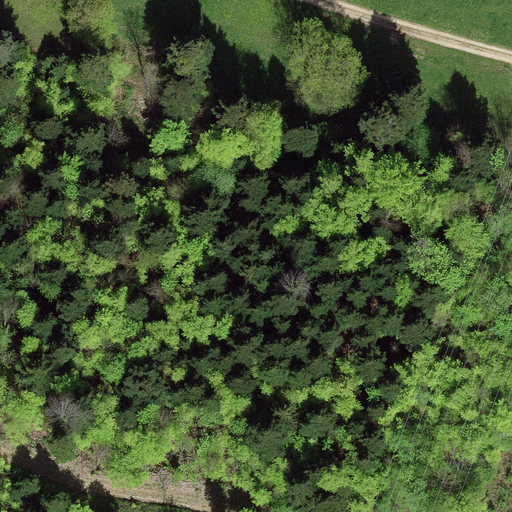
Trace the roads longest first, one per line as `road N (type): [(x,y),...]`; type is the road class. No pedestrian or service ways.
road 1 (track): [(260,511),(63,480),(0,454)]
road 2 (track): [(315,0),(511,58)]
